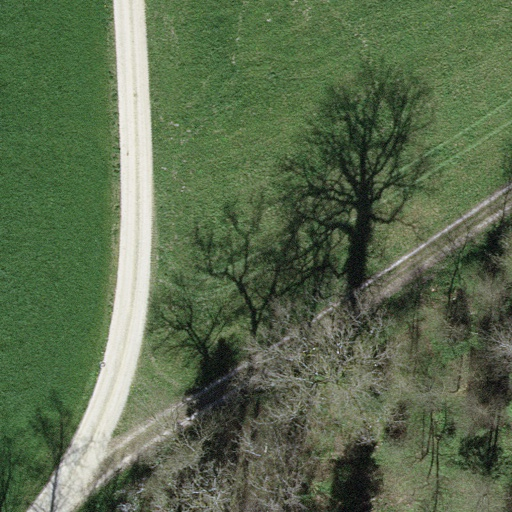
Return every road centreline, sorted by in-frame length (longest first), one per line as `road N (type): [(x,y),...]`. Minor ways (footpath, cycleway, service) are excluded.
road 1 (track): [(77,476),(511,195)]
road 2 (track): [(138,183),(133,349),(77,476)]
road 3 (track): [(138,183),(130,0)]
